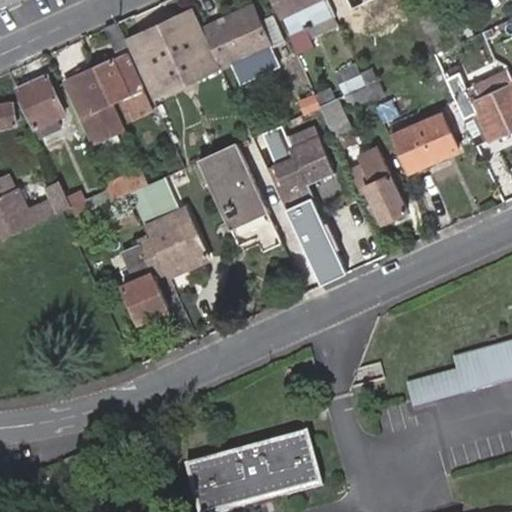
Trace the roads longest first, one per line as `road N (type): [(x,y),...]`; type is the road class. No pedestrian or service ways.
road 1 (residential): [(511,224),(183,374),(0,433)]
road 2 (residential): [(0,50),(110,0)]
